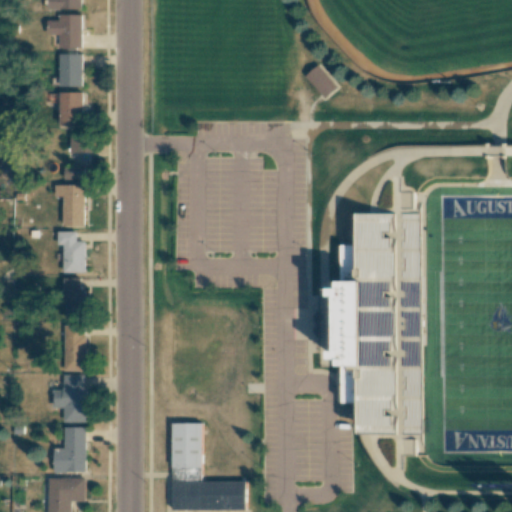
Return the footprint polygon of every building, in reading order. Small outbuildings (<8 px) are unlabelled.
[(83,0),(50,0),(50,9),(83,9),(83,0)] [(49,35),(62,35),(62,48),(83,48),(84,15),(61,14),(61,20),(49,20),(49,35)] [(84,54),(61,54),(61,87),(84,86),(84,54)] [(338,86),(317,65),(305,77),(326,98),(338,86)] [(83,92),(60,92),(61,126),(84,125),(83,92)] [(70,153),(93,152),(93,134),(70,134),(70,153)] [(84,179),(84,167),(64,167),(64,179),(84,179)] [(85,184),(54,185),(54,197),(64,197),(64,226),(85,226),(85,184)] [(414,207),(413,192),(402,192),(402,208),(414,207)] [(362,213),(362,232),(352,232),(352,245),(344,245),(344,281),(347,281),(347,289),(336,289),(336,296),(342,296),(342,350),(336,350),(336,359),(345,359),(345,364),(342,364),(342,367),(342,402),(352,402),(352,414),(361,414),(361,433),(417,433),(418,214),(362,213)] [(85,272),(85,241),(77,241),(77,231),(58,232),(58,245),(63,245),(63,273),(85,272)] [(81,277),(63,278),(64,319),(85,318),(85,288),(81,288),(81,277)] [(67,370),(86,370),(85,325),(66,325),(67,370)] [(86,374),(63,375),(64,390),(52,390),(53,408),(64,408),(64,422),(86,422),(86,374)] [(172,424),(202,424),(202,482),(246,482),(246,511),(172,511),(172,424)] [(54,448),(54,472),(87,471),(86,427),(64,427),(64,448),(54,448)] [(414,455),(414,440),(403,439),(402,454),(414,455)] [(86,478),(49,478),(49,511),(72,511),(72,501),(86,501),(86,478)]
